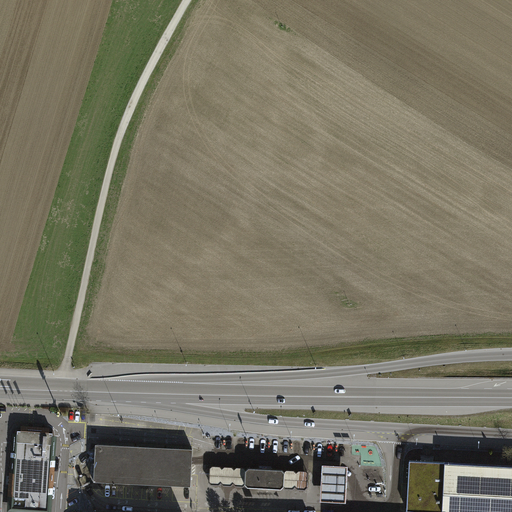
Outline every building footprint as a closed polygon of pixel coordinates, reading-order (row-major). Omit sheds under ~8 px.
[(51,432),(16,429),(10,507),(45,510),(51,432)] [(94,442),(93,479),(190,484),(192,446),(94,442)] [(320,462),(318,498),(345,500),(347,463),(320,462)] [(306,468),(211,463),(210,482),(305,487),(306,468)] [(511,511),(511,468),(410,463),(407,511),(511,511)]
